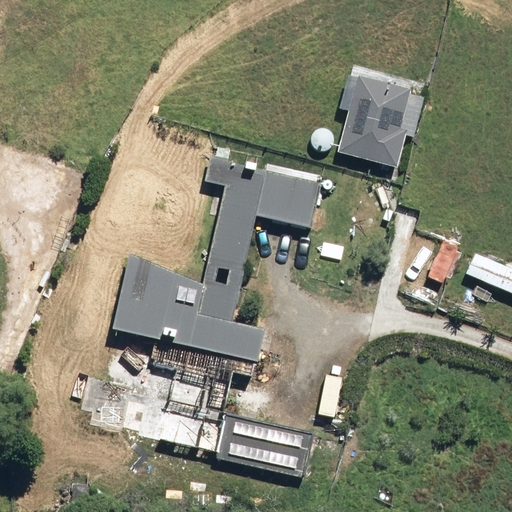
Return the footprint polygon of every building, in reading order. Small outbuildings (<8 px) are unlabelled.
[(409,92),(355,78),(335,155),(394,170),(404,133),(399,131),(409,92)] [(261,333),(229,326),(255,219),(308,232),(319,185),(227,166),(227,163),(209,159),(204,185),(222,188),(201,289),(126,257),(108,331),(153,343),(146,369),(168,374),(164,393),(83,374),(76,407),(80,407),(77,416),(86,418),(84,429),(303,481),(313,434),(228,415),(229,406),(224,405),(230,376),(251,381),(261,333)] [(441,287),(455,249),(443,244),(429,283),(441,287)] [(511,271),(472,256),(464,277),(511,296),(511,271)] [(67,507),(85,509),(88,485),(69,483),(67,507)]
